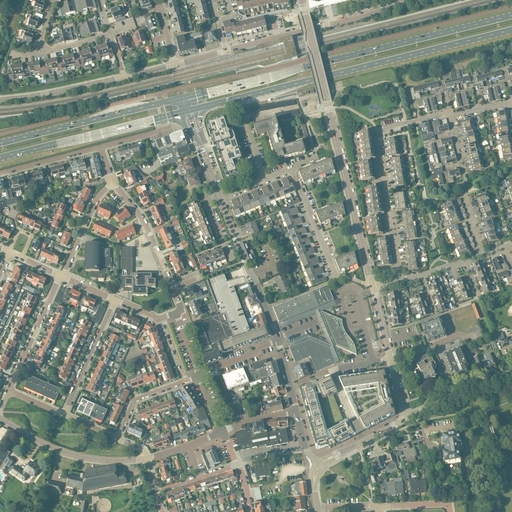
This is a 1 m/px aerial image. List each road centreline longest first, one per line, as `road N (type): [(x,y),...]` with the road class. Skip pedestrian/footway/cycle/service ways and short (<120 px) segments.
road 1 (primary): [(511,15),(180,98)]
road 2 (primary): [(208,105),(511,29)]
road 3 (tertiary): [(372,287),(302,0)]
road 4 (tertiary): [(225,50),(418,0)]
road 5 (primary): [(0,159),(180,112)]
road 6 (primary): [(180,98),(0,143)]
road 7 (residential): [(396,266),(375,130),(419,119)]
road 8 (unclassified): [(146,459),(72,454),(0,418)]
road 9 (tertiary): [(278,339),(218,197)]
road 10 (residential): [(175,313),(181,310),(140,216),(112,183)]
road 11 (residential): [(8,391),(60,276)]
road 12 (residential): [(63,415),(114,300)]
road 13 (tertiary): [(123,77),(0,100)]
road 14 (residential): [(263,179),(243,117),(301,107)]
